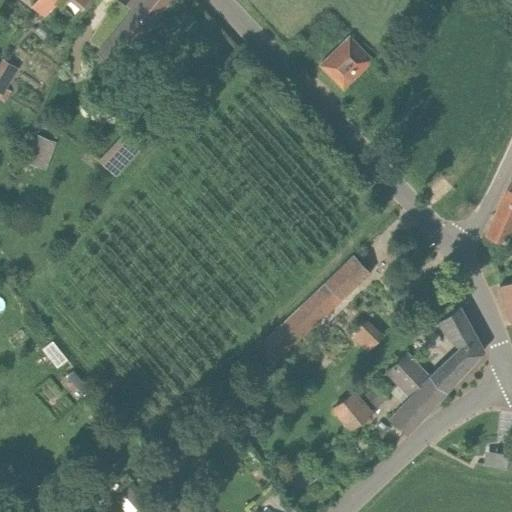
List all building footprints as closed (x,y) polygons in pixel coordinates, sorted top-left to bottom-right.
[(60,0),(36,0),(30,7),(43,18),(57,2),(58,2),(60,0)] [(60,0),(63,2),(65,0),(69,0),(80,9),(87,0),(60,0)] [(128,56),(135,47),(169,0),(141,0),(117,33),(109,42),(128,56)] [(370,60),(349,38),(322,64),(343,85),(370,60)] [(0,93),(9,97),(23,63),(3,55),(0,63),(0,93)] [(29,160),(49,167),(59,138),(40,131),(29,160)] [(121,175),(143,147),(123,131),(101,159),(121,175)] [(511,179),(487,233),(505,242),(511,224),(511,179)] [(262,341),(277,357),(368,272),(352,254),(262,341)] [(511,278),(499,284),(511,319),(511,278)] [(458,349),(431,375),(446,389),(483,350),(459,306),(438,321),(458,349)] [(350,335),(367,350),(381,335),(365,319),(350,335)] [(388,370),(401,384),(393,392),(404,403),(390,417),(407,432),(446,389),(431,375),(430,375),(408,351),(388,370)] [(66,375),(83,395),(90,389),(73,370),(66,375)] [(375,383),(363,394),(373,408),(387,398),(375,383)] [(370,412),(373,408),(363,394),(359,398),(354,391),(334,407),(351,427),(370,412)] [(186,443),(173,459),(181,465),(193,448),(186,443)] [(511,453),(508,453),(496,452),(497,448),(496,448),(494,464),(477,463),(476,464),(511,467),(511,453)] [(316,454),(301,464),(280,479),(290,493),(327,468),(316,454)] [(131,511),(143,502),(129,486),(115,499),(126,511),(131,511)] [(36,511),(37,511),(69,511),(54,495),(36,511)] [(189,511),(182,503),(171,511),(189,511)]
